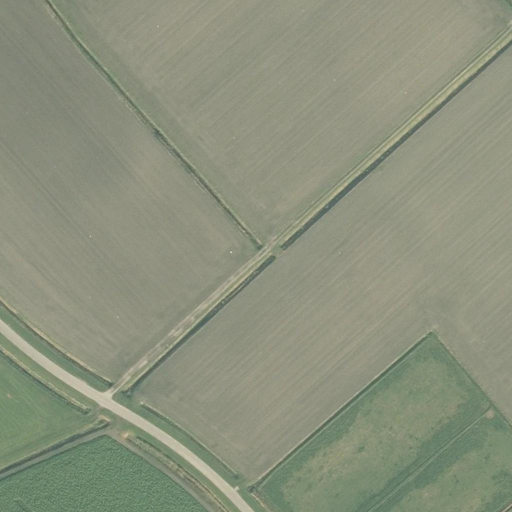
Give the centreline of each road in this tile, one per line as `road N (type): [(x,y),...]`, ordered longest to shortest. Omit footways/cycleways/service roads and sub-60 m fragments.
road 1 (track): [(104,402),(511,27)]
road 2 (tertiary): [(246,511),(183,452),(0,326)]
